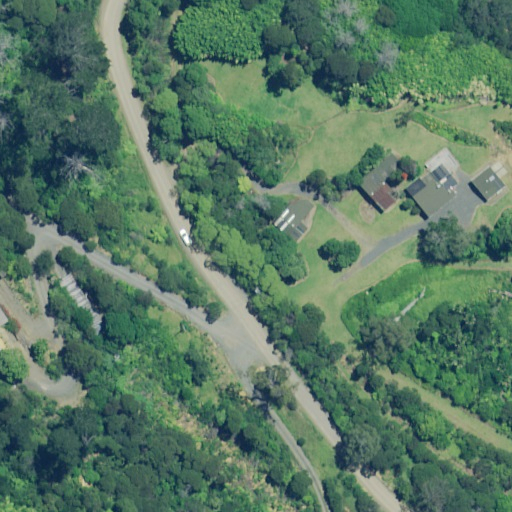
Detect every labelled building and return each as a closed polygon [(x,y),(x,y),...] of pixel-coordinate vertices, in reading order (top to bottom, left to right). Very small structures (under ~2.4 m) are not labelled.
[(387,155),(378,163),(356,183),(385,213),(405,194),(428,219),(456,194),(450,188),(457,182),(439,163),(419,181),(392,150),(387,155)] [(506,172),(496,161),(471,182),(487,201),(504,187),(498,179),(506,172)] [(312,208),(297,195),(277,218),(283,223),(278,228),(295,243),(307,229),(299,222),(312,208)] [(71,273),(59,280),(94,336),(107,329),(71,273)] [(0,306),(0,327),(9,321),(0,306)]
